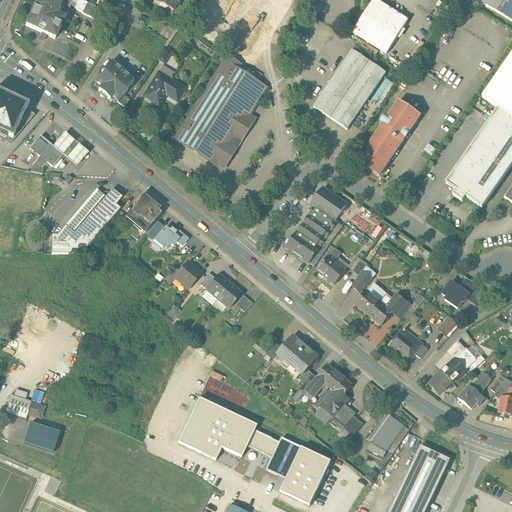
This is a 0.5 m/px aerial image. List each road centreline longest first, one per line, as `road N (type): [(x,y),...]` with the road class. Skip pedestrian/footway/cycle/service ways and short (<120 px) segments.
road 1 (residential): [(505,275),(382,196),(326,172),(291,187),(249,258)]
road 2 (tertiary): [(249,258),(424,406),(482,435)]
road 3 (tertiary): [(31,76),(249,258)]
